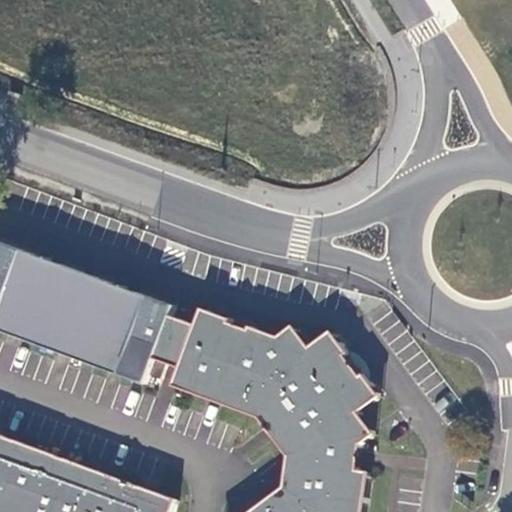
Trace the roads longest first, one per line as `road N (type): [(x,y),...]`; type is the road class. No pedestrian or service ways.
road 1 (tertiary): [(310,239),(0,137)]
road 2 (tertiary): [(310,239),(436,301)]
road 3 (unclassified): [(440,51),(430,186)]
road 4 (unclassified): [(511,164),(440,51)]
